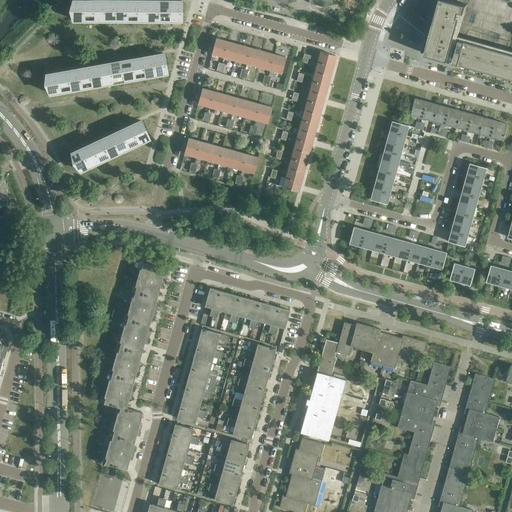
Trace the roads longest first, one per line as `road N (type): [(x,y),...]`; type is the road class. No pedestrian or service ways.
road 1 (residential): [(371,49),(211,10),(150,232)]
road 2 (residential): [(252,511),(311,300),(195,271)]
road 3 (tertiary): [(59,507),(55,230)]
road 4 (residential): [(132,511),(195,271)]
road 5 (residential): [(332,198),(432,225),(456,147),(511,159)]
road 6 (tertiary): [(511,334),(353,288),(309,263)]
road 7 (residential): [(424,511),(471,343)]
road 8 (residential): [(511,101),(368,61)]
road 9 (tertiary): [(332,198),(368,61)]
road 10 (tertiary): [(55,230),(28,151),(0,116)]
